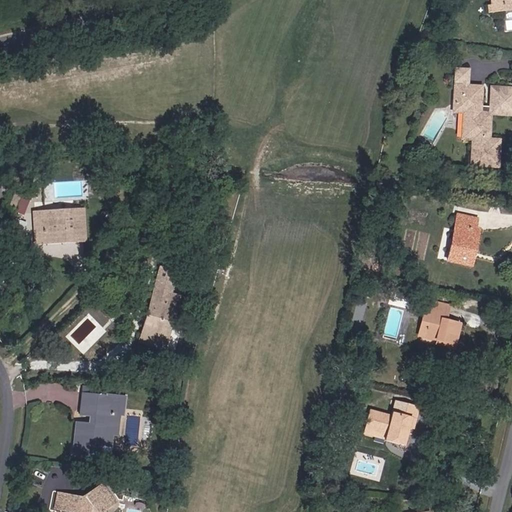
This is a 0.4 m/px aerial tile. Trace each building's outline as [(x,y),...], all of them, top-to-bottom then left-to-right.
[(491,13),(511,11),(511,0),(503,0),(504,4),(493,5),(490,5),(491,13)] [(453,82),(454,88),(462,88),(461,65),(446,66),(446,82),(453,82)] [(454,88),(446,89),(446,100),(449,100),(449,105),(446,105),(446,108),(457,107),(457,116),(457,141),(468,141),(468,166),(495,166),(494,140),(483,140),(483,115),(509,115),(509,87),(482,88),(482,110),(473,110),(473,88),(462,88),(454,88)] [(457,107),(446,108),(447,116),(457,116),(457,107)] [(16,210),(25,213),(29,199),(20,197),(16,210)] [(463,250),(458,249),(463,223),(465,216),(446,212),(437,258),(460,262),(463,250)] [(8,231),(15,233),(19,225),(12,222),(8,231)] [(458,249),(463,250),(468,224),(463,223),(458,249)] [(64,237),(75,237),(74,225),(63,226),(64,237)] [(56,251),(76,250),(75,237),(64,237),(63,226),(28,229),(30,249),(40,248),(41,259),(57,258),(56,251)] [(31,260),(41,259),(40,248),(30,249),(31,260)] [(132,332),(157,339),(174,284),(157,280),(162,264),(153,262),(132,332)] [(429,338),(450,342),(456,318),(440,315),(443,299),(422,295),(419,305),(424,307),(418,332),(430,334),(429,338)] [(410,330),(418,332),(424,307),(419,305),(416,305),(410,330)] [(404,436),(408,416),(410,407),(417,407),(419,397),(392,392),(390,407),(367,403),(365,419),(392,425),(391,434),(404,436)] [(104,442),(111,442),(113,421),(118,422),(119,405),(93,403),(92,406),(74,405),(73,426),(88,427),(87,435),(71,434),(68,465),(92,467),(93,454),(103,455),(104,442)] [(408,416),(415,417),(417,407),(410,407),(408,416)] [(386,433),(391,434),(392,425),(365,419),(364,424),(386,429),(386,433)] [(92,467),(102,468),(103,455),(93,454),(92,467)] [(415,503),(427,500),(425,492),(413,495),(415,503)] [(437,511),(437,509),(430,510),(427,500),(415,503),(413,495),(402,497),(405,511),(437,511)] [(107,511),(95,496),(76,507),(65,506),(64,511),(107,511)]
